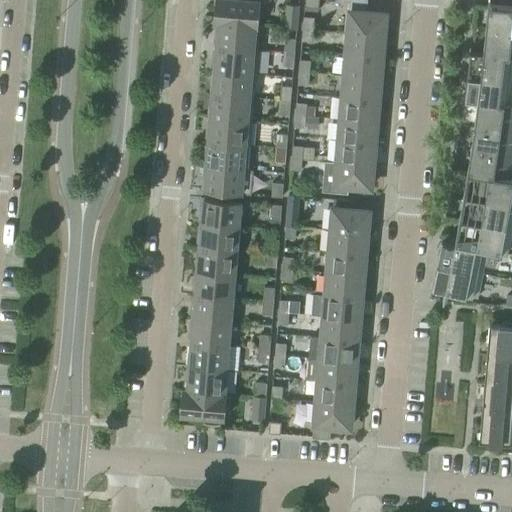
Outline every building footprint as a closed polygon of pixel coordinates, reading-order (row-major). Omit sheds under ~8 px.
[(214,0),(213,22),(216,22),(258,25),(260,1),(256,0),(255,0),(214,0)] [(350,0),(347,33),(383,36),(385,13),(365,11),(365,0),(350,0)] [(284,28),(296,29),(298,5),(287,4),(284,28)] [(511,7),(487,5),(485,30),(511,32),(511,7)] [(303,17),(302,29),(313,29),(314,17),(303,17)] [(260,25),(258,25),(216,22),(214,36),(217,36),(216,46),(257,49),(260,25)] [(312,41),(313,29),(302,29),(301,41),(312,41)] [(511,56),(511,32),(485,30),(483,53),(483,54),(511,56)] [(381,57),(383,36),(347,33),(345,54),(381,57)] [(284,38),(283,52),(294,53),(295,39),(284,38)] [(255,73),(257,49),(216,46),(216,56),(213,56),(212,70),(255,73)] [(293,67),(294,53),(283,52),(282,66),(293,67)] [(511,56),(483,54),(483,53),(470,52),(468,69),(472,69),(472,76),(511,81),(511,56)] [(379,79),(381,57),(345,54),(344,76),(379,79)] [(300,60),(299,72),(309,73),(310,61),(300,60)] [(253,97),(255,73),(212,70),(210,84),(213,84),(212,94),(253,97)] [(308,85),(309,73),(299,72),(298,84),(308,85)] [(378,100),(379,79),(344,76),(342,97),(378,100)] [(511,81),(472,76),(471,83),(466,83),(464,100),(477,102),(477,101),(510,105),(511,105),(511,81)] [(280,85),(279,100),(290,101),(291,86),(280,85)] [(251,121),(253,97),(212,94),(211,104),(209,103),(207,117),(251,121)] [(376,122),(378,100),(342,97),(340,119),(376,122)] [(289,115),(290,101),(279,100),(278,114),(289,115)] [(511,130),(511,105),(510,105),(477,101),(477,102),(474,125),(511,130)] [(296,103),(295,115),(305,116),(306,104),(296,103)] [(304,128),(305,116),(295,115),(294,127),(304,128)] [(249,145),(251,121),(207,117),(206,131),(209,132),(208,142),(249,145)] [(374,143),(376,122),(340,119),(338,140),(374,143)] [(511,130),(474,125),(470,149),(511,154),(511,130)] [(276,133),(275,147),(286,148),(287,134),(276,133)] [(372,165),(374,143),(338,140),(336,162),(372,165)] [(247,170),(249,145),(208,142),(207,152),(205,151),(203,165),(243,169),(242,169),(247,170)] [(292,146),(291,157),(302,158),(303,146),(292,146)] [(285,163),(286,148),(275,147),(274,162),(285,163)] [(510,179),(511,167),(511,154),(470,149),(467,172),(510,179)] [(300,170),(302,158),(291,157),(290,170),(300,170)] [(372,165),(336,162),(324,161),(322,192),(347,194),(348,185),(370,187),(372,165)] [(252,170),(247,170),(242,169),(243,169),(203,165),(201,190),(250,194),(252,170)] [(511,179),(510,179),(467,172),(466,175),(467,176),(468,173),(472,174),(474,189),(464,190),(463,196),(511,204),(511,179)] [(282,197),(283,183),(272,182),(271,196),(282,197)] [(511,229),(511,221),(511,204),(463,196),(462,199),(463,199),(464,197),(468,198),(470,212),(460,213),(459,220),(511,229)] [(201,198),(199,222),(238,226),(240,201),(201,198)] [(269,218),(280,219),(281,205),(270,204),(269,218)] [(332,207),(330,229),(366,233),(368,210),(332,207)] [(287,214),(286,226),(296,226),(297,214),(287,214)] [(455,237),(454,243),(486,250),(506,254),(511,229),(459,220),(455,237)] [(236,250),(238,226),(199,222),(197,236),(200,236),(199,246),(236,250)] [(295,238),(296,226),(286,226),(285,238),(295,238)] [(364,254),(366,233),(330,229),(328,251),(364,254)] [(267,239),(266,252),(277,253),(278,239),(267,239)] [(482,273),(486,250),(454,243),(441,240),(438,257),(443,258),(441,265),(482,273)] [(234,274),(236,250),(199,246),(198,256),(196,256),(194,270),(234,274)] [(363,275),(364,254),(328,251),(327,272),(363,275)] [(276,267),(277,253),(266,252),(265,266),(276,267)] [(283,256),(282,269),(292,269),(293,257),(283,256)] [(476,298),(482,273),(441,265),(440,272),(435,271),(432,288),(444,291),(442,300),(443,301),(445,291),(476,298)] [(291,281),(292,269),(282,269),(281,281),(291,281)] [(231,297),(234,274),(194,270),(193,284),(196,284),(195,294),(231,297)] [(361,297),(363,275),(327,272),(325,294),(361,297)] [(263,286),(262,300),(273,301),(274,287),(263,286)] [(325,294),(314,293),(312,315),(323,315),(359,319),(361,297),(325,294)] [(229,321),(231,297),(195,294),(194,304),(192,304),(190,318),(229,321)] [(272,315),(273,301),(262,300),(261,314),(272,315)] [(279,300),(278,312),(288,312),(289,300),(279,300)] [(287,324),(288,312),(278,312),(277,324),(287,324)] [(357,340),(359,319),(323,315),(321,337),(357,340)] [(227,345),(229,321),(190,318),(189,332),(192,332),(191,342),(227,345)] [(489,324),(486,354),(511,356),(511,322),(504,322),(504,326),(489,324)] [(260,334),(258,348),(269,349),(271,335),(260,334)] [(355,362),(357,340),(321,337),(319,359),(355,362)] [(225,369),(227,345),(191,342),(190,352),(187,352),(186,366),(225,369)] [(276,343),(274,355),(285,356),(286,344),(276,343)] [(268,363),(269,349),(258,348),(257,362),(268,363)] [(511,385),(511,356),(486,354),(484,383),(511,385)] [(284,368),(285,356),(274,355),(273,367),(284,368)] [(353,383),(355,362),(319,359),(317,380),(353,383)] [(223,392),(225,369),(186,366),(185,380),(188,380),(187,389),(187,390),(223,393),(223,392)] [(351,405),(353,383),(317,380),(316,402),(351,405)] [(256,381),(255,396),(265,396),(267,382),(256,381)] [(511,414),(511,385),(484,383),(482,412),(511,414)] [(272,386),(271,397),(281,398),(282,386),(272,386)] [(226,393),(223,392),(223,393),(187,390),(187,389),(181,389),(179,414),(203,416),(202,422),(205,423),(209,423),(212,424),(215,424),(220,423),(220,418),(224,418),(226,393)] [(265,396),(255,396),(253,396),(251,419),(263,420),(265,396)] [(280,410),(281,398),(271,397),(270,410),(280,410)] [(350,427),(351,405),(316,402),(313,436),(328,437),(329,426),(350,427)] [(510,442),(511,420),(511,414),(482,412),(479,440),(478,439),(478,441),(511,444),(511,442),(510,442)] [(268,432),(280,434),(281,422),(269,421),(268,432)]
